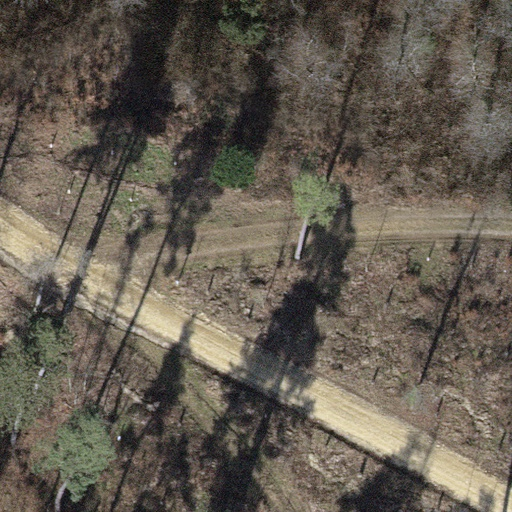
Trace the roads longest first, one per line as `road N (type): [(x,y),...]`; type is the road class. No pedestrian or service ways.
road 1 (track): [(511,221),(204,255),(67,289),(263,511)]
road 2 (track): [(509,511),(67,289),(16,262),(0,243)]
